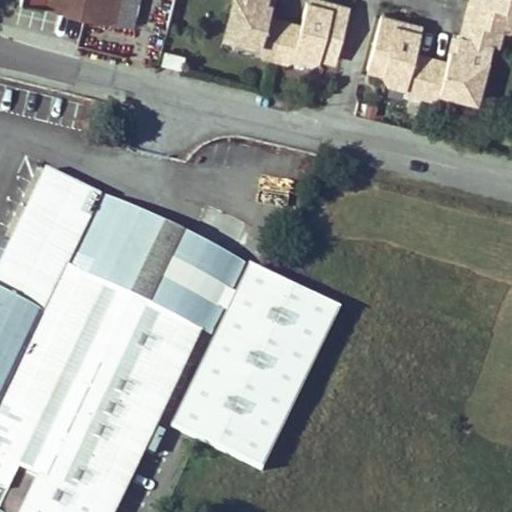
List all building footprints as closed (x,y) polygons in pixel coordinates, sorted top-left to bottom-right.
[(20,0),(133,25),(138,0),(20,0)] [(232,0),(224,35),(260,45),(259,50),(266,58),(284,62),(291,60),(308,64),(318,59),(331,63),(346,7),(334,3),(332,9),(307,3),(300,28),(283,23),(267,19),(270,8),(263,6),(264,0),(232,0)] [(271,0),(264,0),(263,6),(270,8),(271,0)] [(321,0),(307,0),(307,3),(332,9),(334,3),(321,0)] [(511,0),(471,0),(468,12),(476,14),(474,19),(484,22),(479,39),(462,34),(455,62),(449,61),(416,52),(421,32),(397,26),(398,20),(384,16),(368,72),(384,76),(388,85),(407,90),(411,97),(432,103),(441,99),(442,93),(477,102),(492,43),(500,46),(504,32),(511,33),(511,0)] [(474,19),(476,14),(468,12),(462,34),(479,39),(484,22),(474,19)] [(423,26),(398,20),(397,26),(421,32),(423,26)] [(449,61),(455,62),(462,34),(456,33),(449,61)] [(162,47),(158,62),(181,68),(185,53),(162,47)] [(115,511),(236,257),(44,168),(0,262),(0,511),(115,511)] [(336,304),(243,260),(167,421),(260,465),(336,304)]
